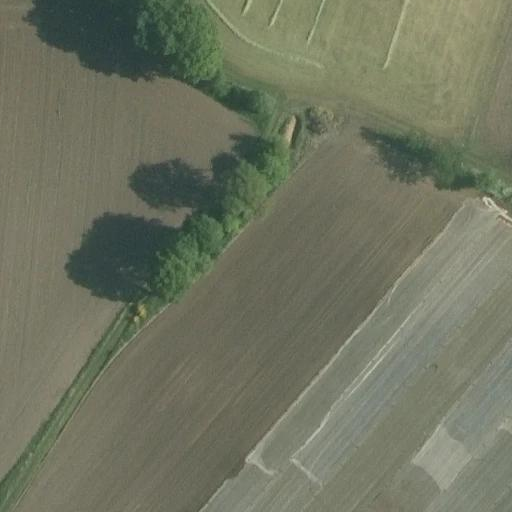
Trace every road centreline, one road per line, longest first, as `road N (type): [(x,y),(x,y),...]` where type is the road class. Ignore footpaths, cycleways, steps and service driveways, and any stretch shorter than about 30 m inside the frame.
road 1 (track): [(1,511),(129,318),(255,168),(290,100)]
road 2 (track): [(511,189),(345,109),(290,100),(208,63),(157,0)]
